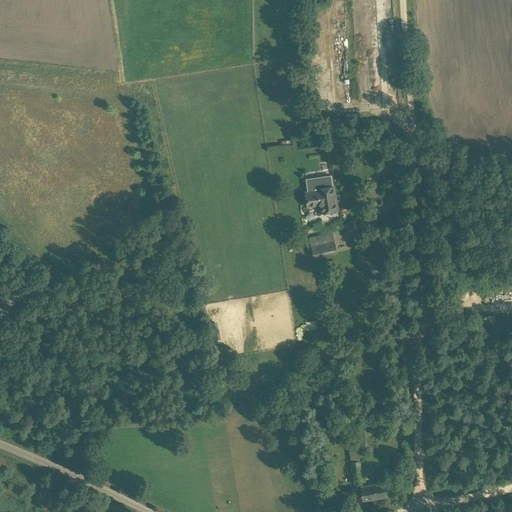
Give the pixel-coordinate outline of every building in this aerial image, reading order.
[(370,182),(368,183),(370,197),(382,195),(381,189),(382,189),(381,185),(371,187),(370,182)] [(320,213),(322,212),(338,210),(334,186),(317,188),(317,190),(305,191),(307,207),(319,205),(320,213)] [(314,257),(327,254),(337,252),(333,234),(309,239),(314,257)] [(220,333),(211,335),(212,341),(213,341),(221,339),(220,333)] [(357,450),(364,449),(374,449),(373,425),(356,426),(357,450)] [(360,461),(358,450),(350,451),(354,483),(363,482),(360,461)] [(361,486),(363,500),(386,496),(384,482),(361,486)]
